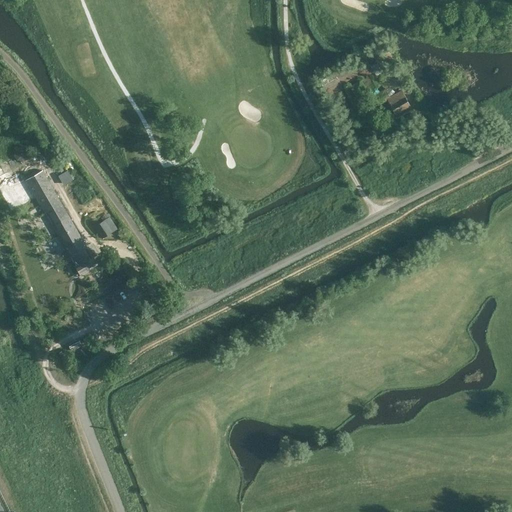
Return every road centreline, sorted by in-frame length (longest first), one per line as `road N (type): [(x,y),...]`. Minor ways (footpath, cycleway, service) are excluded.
road 1 (unclassified): [(119,511),(79,402),(91,368),(511,146)]
road 2 (unknown): [(415,210),(70,391),(76,433),(108,511)]
road 3 (unknown): [(511,160),(415,210),(382,214)]
